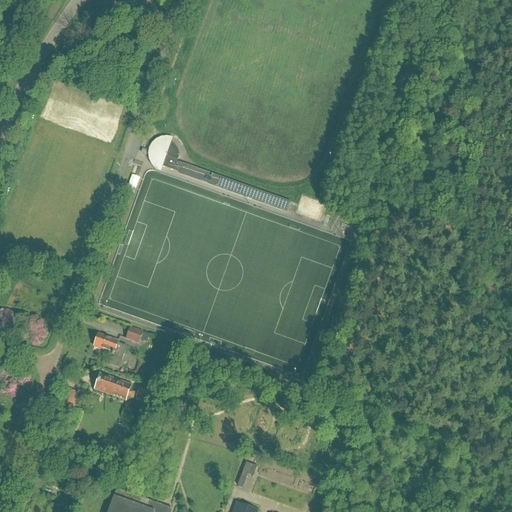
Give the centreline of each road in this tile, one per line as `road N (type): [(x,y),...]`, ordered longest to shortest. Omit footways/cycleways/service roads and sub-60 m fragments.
road 1 (tertiary): [(0,138),(29,75),(79,0)]
road 2 (unclassified): [(0,511),(50,367)]
